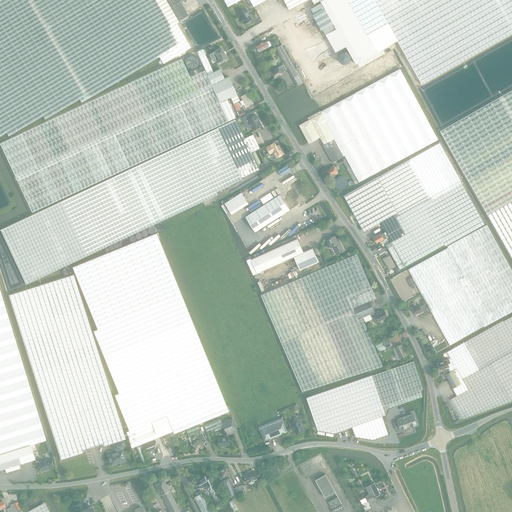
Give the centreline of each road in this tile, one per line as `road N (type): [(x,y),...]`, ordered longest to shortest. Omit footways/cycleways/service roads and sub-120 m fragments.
road 1 (tertiary): [(440,439),(412,334),(210,0)]
road 2 (unclassified): [(176,463),(246,460),(322,442),(389,453),(440,439)]
road 3 (unclassified): [(0,487),(74,483),(176,463)]
